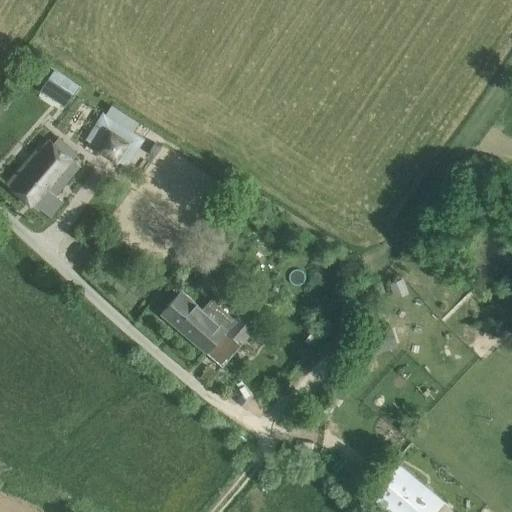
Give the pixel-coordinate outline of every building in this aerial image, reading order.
[(35,63),(31,77),(42,80),(46,66),(35,63)] [(54,72),(46,84),(69,99),(78,86),(55,70),(54,72)] [(86,140),(118,160),(136,131),(103,111),(86,140)] [(55,195),(80,164),(50,140),(39,152),(37,150),(7,184),(39,210),(40,208),(50,216),(62,201),(55,195)] [(162,313),(223,366),(266,316),(249,302),(234,319),(212,299),(203,309),(181,290),(162,313)] [(298,317),(286,333),(300,344),(303,340),(308,344),(317,332),(298,317)] [(494,333),(497,321),(484,317),(481,330),(494,333)] [(382,329),(365,334),(372,354),(388,349),(382,329)] [(396,461),(368,495),(389,511),(435,511),(445,501),(396,461)]
